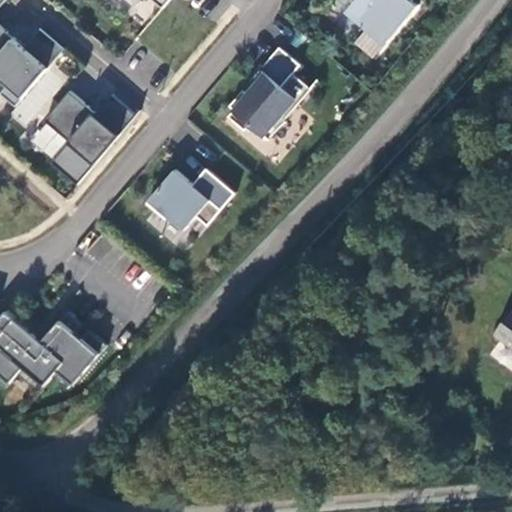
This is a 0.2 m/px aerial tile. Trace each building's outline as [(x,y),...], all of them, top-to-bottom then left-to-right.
[(358,0),(350,10),(387,42),(419,5),(413,0),(358,0)] [(26,47),(0,24),(0,75),(10,84),(2,93),(17,106),(50,67),(26,47)] [(43,27),(26,47),(50,67),(67,48),(43,27)] [(252,123),(271,138),(288,121),(283,116),(291,106),(295,109),(313,88),(295,73),(303,64),(282,47),(262,69),(267,73),(250,93),(245,89),(232,106),(236,109),(230,116),(247,130),(252,123)] [(97,113),(71,91),(46,120),(49,122),(71,141),(56,159),(53,162),(79,185),(138,115),(114,94),(97,113)] [(56,159),(71,141),(49,122),(33,141),(56,159)] [(203,182),(201,181),(197,186),(177,169),(149,203),(167,218),(170,215),(187,229),(198,216),(209,225),(237,193),(209,168),(208,169),(212,172),(203,182)] [(44,341),(8,311),(0,319),(0,382),(7,388),(19,373),(24,367),(40,381),(46,386),(53,376),(58,370),(72,382),(75,384),(108,345),(90,330),(83,338),(76,332),(83,324),(72,314),(70,313),(71,309),(44,341)] [(511,312),(493,336),(511,351),(511,312)] [(19,373),(35,387),(40,381),(24,367),(19,373)] [(72,382),(58,370),(53,376),(67,388),(72,382)]
